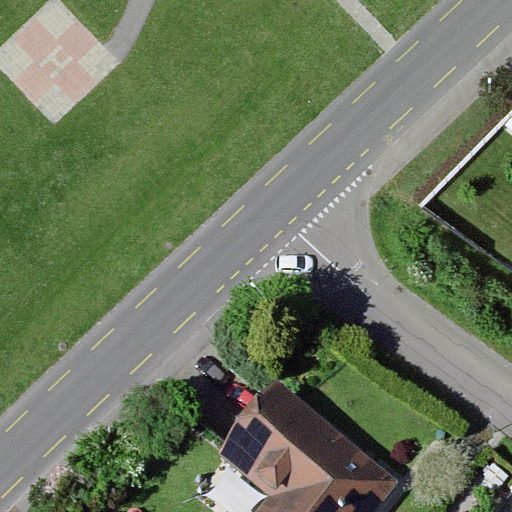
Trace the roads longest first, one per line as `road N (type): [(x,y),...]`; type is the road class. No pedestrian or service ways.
road 1 (tertiary): [(273,213),(0,476)]
road 2 (tertiary): [(497,0),(273,213)]
road 3 (residential): [(273,213),(511,394)]
